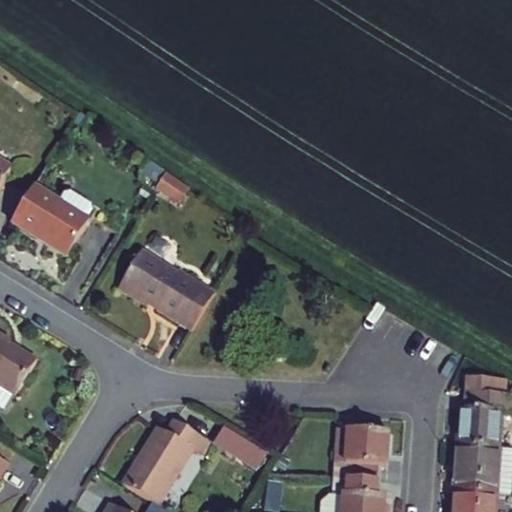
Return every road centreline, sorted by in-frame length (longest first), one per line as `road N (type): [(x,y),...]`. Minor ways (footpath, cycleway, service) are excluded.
road 1 (residential): [(144,389),(424,400),(417,511)]
road 2 (residential): [(0,286),(91,341),(144,389)]
road 3 (residential): [(44,511),(103,417),(144,389)]
